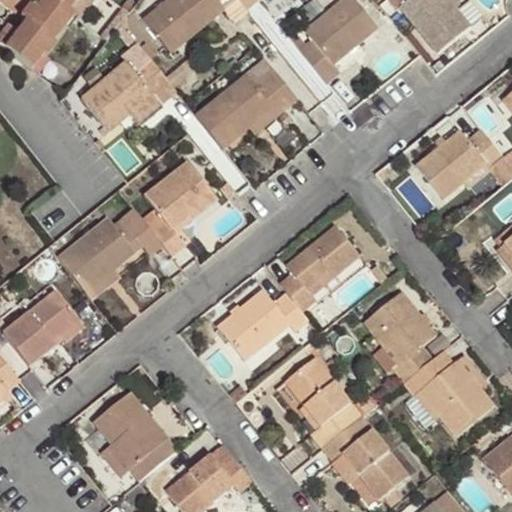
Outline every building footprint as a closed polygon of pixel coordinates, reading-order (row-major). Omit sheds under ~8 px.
[(63,31),(34,10),(20,0),(3,0),(0,5),(24,22),(15,33),(45,55),(63,31)] [(63,31),(76,14),(70,11),(55,0),(28,0),(37,6),(34,10),(63,31)] [(55,0),(70,11),(78,0),(55,0)] [(131,0),(123,10),(129,14),(140,0),(131,0)] [(168,0),(141,22),(165,52),(188,33),(193,38),(225,12),(223,9),(234,0),(168,0)] [(236,0),(246,12),(260,1),(258,0),(236,0)] [(301,54),(326,86),(341,75),(335,67),(378,33),(351,0),(349,0),(305,35),(313,45),(307,49),(301,54)] [(387,0),(385,2),(394,14),(398,11),(436,58),(471,30),(456,11),(446,0),(387,0)] [(454,0),(446,0),(456,11),(460,7),(454,0)] [(107,30),(112,35),(115,31),(120,26),(129,14),(123,10),(107,30)] [(15,33),(0,21),(0,45),(33,70),(45,55),(15,33)] [(130,38),(120,26),(115,31),(124,43),(130,38)] [(188,33),(165,52),(170,56),(193,38),(188,33)] [(296,33),(288,40),(301,54),(307,49),(308,48),(296,33)] [(145,44),(139,49),(149,62),(155,57),(145,44)] [(160,106),(175,93),(149,62),(134,75),(124,64),(79,102),(107,135),(128,118),(153,97),(160,106)] [(278,118),(298,102),(273,72),(254,87),(245,78),(194,118),(221,152),(246,133),(271,112),(278,118)] [(511,94),(501,103),(511,116),(511,94)] [(153,97),(128,118),(135,126),(160,106),(153,97)] [(252,139),(278,118),(271,112),(246,133),(252,139)] [(502,160),(480,134),(468,145),(459,134),(417,170),(444,202),(463,186),(486,167),(491,173),(496,168),(503,162),(502,160)] [(511,153),(502,160),(503,162),(511,172),(511,153)] [(496,168),(510,185),(511,182),(511,172),(503,162),(496,168)] [(162,249),(171,260),(184,250),(169,232),(174,228),(188,217),(193,223),(218,203),(187,163),(142,198),(164,226),(151,235),(162,249)] [(486,167),(463,186),(468,191),(491,173),(486,167)] [(151,235),(133,213),(120,223),(141,250),(149,259),(162,249),(151,235)] [(174,228),(180,233),(193,223),(188,217),(174,228)] [(107,221),(56,261),(83,296),(114,271),(114,270),(134,255),(114,229),(107,221)] [(134,255),(141,250),(120,223),(114,229),(134,255)] [(511,227),(493,243),(499,251),(503,247),(511,257),(511,227)] [(169,232),(184,250),(190,245),(180,233),(174,228),(169,232)] [(291,277),(279,287),(286,296),(300,314),(310,306),(307,302),(329,284),(325,280),(331,274),(335,278),(360,258),(336,229),(286,270),(291,277)] [(511,257),(503,247),(499,251),(495,254),(511,274),(511,257)] [(83,296),(91,304),(122,281),(114,271),(83,296)] [(313,310),(341,288),(335,278),(331,274),(325,280),(329,284),(307,302),(310,306),(313,310)] [(295,335),(309,324),(300,314),(286,296),(273,306),(263,293),(217,330),(244,364),(289,327),(295,335)] [(1,336),(28,370),(55,349),(52,344),(79,323),(56,294),(1,336)] [(393,372),(404,386),(431,364),(420,350),(435,338),(402,297),(365,327),(388,357),(393,354),(402,365),(393,372)] [(85,331),(79,323),(52,344),(55,349),(62,342),(65,346),(85,331)] [(387,378),(393,372),(402,365),(393,354),(388,357),(377,366),(387,378)] [(453,367),(443,354),(431,364),(404,386),(414,399),(419,395),(440,421),(456,441),(495,410),(481,392),(458,363),(453,367)] [(465,358),(458,363),(481,392),(488,385),(465,358)] [(0,398),(6,393),(19,383),(0,360),(0,398)] [(311,438),(322,452),(362,420),(315,361),(285,385),(305,409),(321,430),(316,433),(311,438)] [(365,418),(377,408),(364,392),(351,403),(365,418)] [(6,393),(0,398),(0,410),(12,400),(6,393)] [(138,484),(177,453),(168,441),(163,445),(145,422),(149,418),(131,395),(92,426),(110,449),(105,453),(125,476),(129,473),(138,484)] [(419,395),(414,399),(435,425),(440,421),(419,395)] [(301,412),(316,433),(321,430),(305,409),(301,412)] [(163,445),(168,441),(149,418),(145,422),(163,445)] [(362,420),(322,452),(333,465),(336,463),(342,458),(360,480),(379,503),(382,501),(389,509),(402,499),(395,490),(409,479),(362,420)] [(511,439),(484,462),(511,495),(511,439)] [(254,483),(224,447),(165,495),(178,511),(206,511),(214,506),(236,489),(240,494),(254,483)] [(119,483),(125,476),(105,453),(99,458),(119,483)] [(342,458),(336,463),(354,484),(360,480),(342,458)] [(138,484),(126,494),(139,510),(151,500),(138,484)] [(236,489),(214,506),(218,511),(240,494),(236,489)] [(461,511),(447,494),(425,511),(461,511)]
